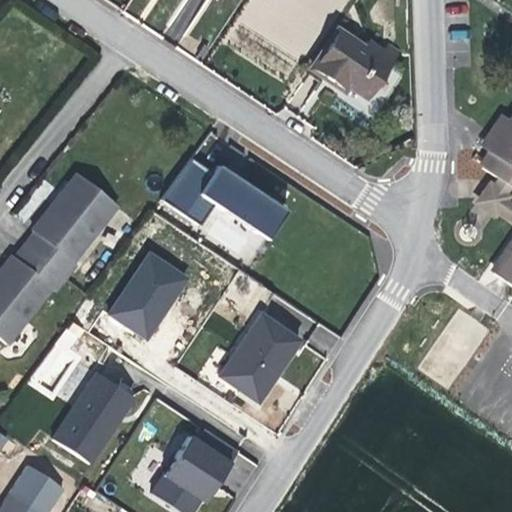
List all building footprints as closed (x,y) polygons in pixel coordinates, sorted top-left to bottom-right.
[(329,30),(304,67),(337,89),(342,83),(350,89),(362,98),(392,51),(380,43),(375,50),(362,42),(356,50),(329,30)] [(485,156),(511,119),(500,111),(475,147),(485,156)] [(511,117),(511,119),(485,156),(478,166),(494,178),(490,185),(506,198),(510,191),(511,191),(511,117)] [(201,196),(216,174),(194,159),(164,202),(201,228),(216,206),(201,196)] [(222,166),(216,174),(201,196),(216,206),(270,243),(290,213),(222,166)] [(27,232),(17,244),(58,276),(68,263),(65,261),(109,205),(87,187),(69,174),(50,198),(25,230),(27,232)] [(511,233),(490,269),(511,284),(511,233)] [(58,276),(17,244),(7,257),(4,255),(0,260),(0,343),(44,287),(47,290),(58,276)] [(109,318),(147,343),(188,279),(150,254),(109,318)] [(212,375),(252,402),(271,375),(294,340),(255,312),(212,375)] [(30,381),(53,396),(79,357),(70,350),(84,330),(71,321),(30,381)] [(47,438),(84,463),(116,414),(128,396),(91,372),(47,438)] [(183,435),(145,492),(175,511),(185,511),(201,490),(206,481),(210,484),(225,463),(183,435)] [(25,463),(0,499),(0,511),(43,511),(61,487),(25,463)]
